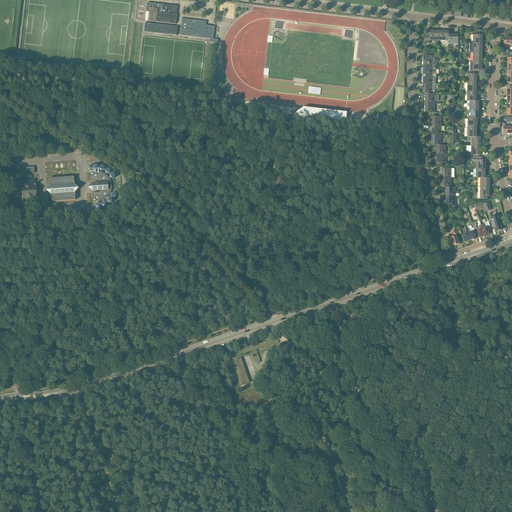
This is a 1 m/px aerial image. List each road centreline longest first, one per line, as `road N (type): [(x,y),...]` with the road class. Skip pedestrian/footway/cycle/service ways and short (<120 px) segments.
road 1 (secondary): [(66,390),(409,275)]
road 2 (unclassified): [(66,390),(409,275)]
road 3 (residential): [(446,263),(413,117),(413,15)]
road 4 (track): [(198,231),(141,177),(73,138)]
road 5 (residential): [(413,15),(272,0)]
road 6 (track): [(330,453),(278,324)]
road 7 (track): [(180,352),(246,468)]
